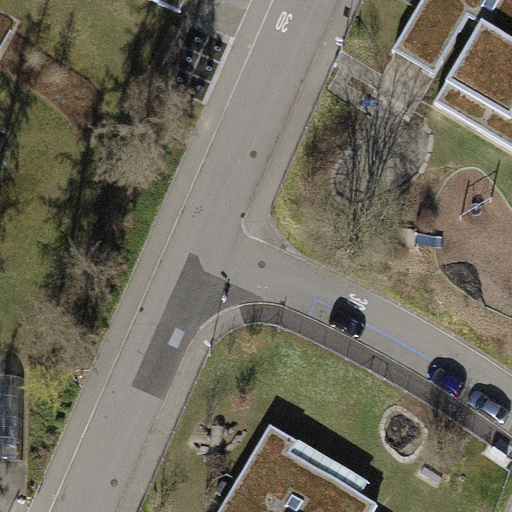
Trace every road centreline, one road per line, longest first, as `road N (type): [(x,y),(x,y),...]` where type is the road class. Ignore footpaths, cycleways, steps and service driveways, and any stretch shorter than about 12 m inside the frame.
road 1 (residential): [(511,399),(346,295),(191,247)]
road 2 (residential): [(191,247),(77,511)]
road 3 (residential): [(298,0),(191,247)]
